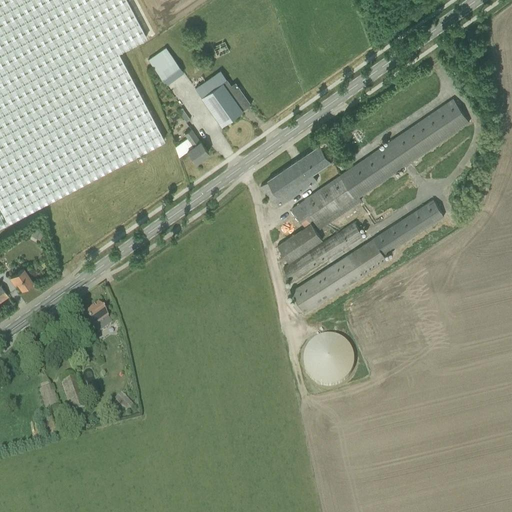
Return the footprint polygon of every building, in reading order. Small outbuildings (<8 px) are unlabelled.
[(0,0),(0,225),(164,139),(118,52),(146,37),(126,0),(0,0)] [(225,42),(213,47),(217,56),(229,51),(225,42)] [(184,72),(170,53),(152,66),(166,85),(184,72)] [(235,82),(231,85),(222,73),(217,75),(194,87),(221,125),(251,104),(235,82)] [(343,174),(302,202),(293,208),(305,227),(278,246),(289,262),(322,239),(310,221),(313,219),(320,228),(362,200),(359,196),(469,122),(454,99),(345,173),(345,172),(343,173),(343,174)] [(189,119),(181,107),(178,110),(186,121),(189,119)] [(187,150),(195,161),(208,152),(200,140),(199,141),(191,128),(184,133),(193,145),(187,150)] [(332,161),(320,144),(268,180),(269,181),(261,186),(276,208),(317,180),(313,173),(332,161)] [(448,167),(448,165),(448,162),(448,160),(446,158),(445,156),(444,155),(441,153),(437,152),(435,152),(432,153),(429,154),(427,155),(425,158),(424,160),(423,163),(423,165),(423,167),(424,170),(425,171),(427,173),(430,176),(433,177),(435,177),(438,177),(441,176),(444,174),(446,173),(447,170),(448,167)] [(373,238),(374,239),(291,292),(305,312),(387,259),(384,255),(444,216),(433,199),(373,238)] [(355,222),(283,268),(292,281),(363,235),(355,222)] [(31,235),(39,239),(39,240),(43,232),(35,228),(31,235)] [(17,282),(22,288),(32,281),(23,268),(10,277),(15,284),(17,282)] [(0,301),(8,296),(0,283),(0,301)] [(107,317),(99,305),(84,315),(93,328),(93,327),(98,334),(112,324),(107,318),(107,317)] [(102,351),(95,337),(86,342),(94,356),(102,351)] [(347,385),(353,362),(353,344),(329,337),(312,337),(306,356),(306,379),(325,385),(347,385)] [(62,347),(66,352),(71,349),(67,343),(62,347)] [(61,382),(71,412),(87,407),(77,377),(61,382)] [(52,386),(39,390),(46,413),(59,409),(52,386)] [(133,405),(127,399),(120,405),(126,412),(133,405)]
